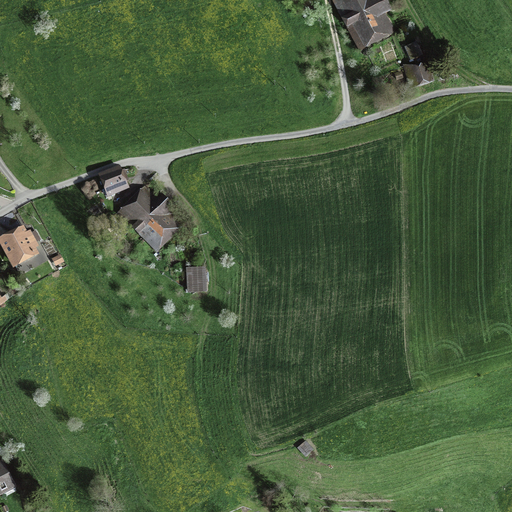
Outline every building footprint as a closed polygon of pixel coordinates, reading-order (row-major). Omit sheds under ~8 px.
[(385,31),(378,17),(391,10),(385,0),(335,0),(333,2),(358,46),(385,31)] [(415,44),(406,48),(411,60),(420,56),(415,44)] [(429,65),(405,72),(410,89),(434,81),(429,65)] [(101,180),(108,196),(128,187),(126,182),(122,171),(101,180)] [(147,187),(119,214),(153,248),(182,221),(174,213),(177,210),(156,189),(152,193),(147,187)] [(23,230),(2,242),(15,265),(35,253),(31,246),(36,243),(30,234),(26,236),(23,230)] [(205,291),(203,269),(188,270),(189,293),(205,291)] [(3,463),(0,464),(0,496),(5,494),(4,492),(16,487),(3,463)]
